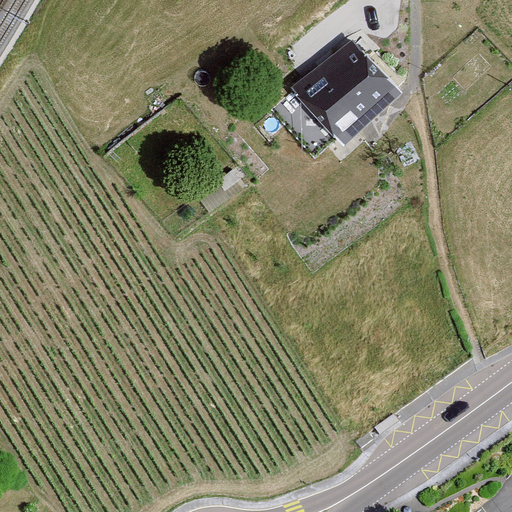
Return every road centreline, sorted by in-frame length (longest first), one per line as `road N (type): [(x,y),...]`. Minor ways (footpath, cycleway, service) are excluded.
road 1 (motorway): [(0,195),(300,0)]
road 2 (primary): [(511,381),(323,511)]
